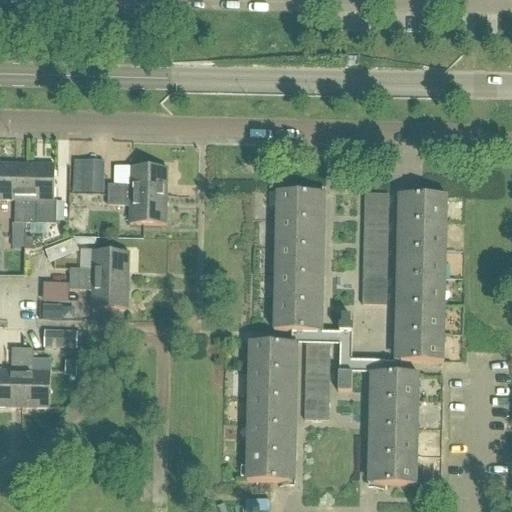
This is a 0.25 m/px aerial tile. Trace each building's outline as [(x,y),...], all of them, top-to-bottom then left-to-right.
[(108,195),(108,162),(78,162),(78,194),(108,195)] [(28,227),(29,168),(0,167),(0,204),(17,205),(16,227),(28,227)] [(29,168),(28,227),(59,228),(59,212),(55,212),(55,205),(57,205),(57,169),(29,168)] [(110,199),(168,200),(169,172),(133,171),(133,189),(110,189),(110,199)] [(326,196),(302,196),(278,195),(277,224),(325,224),(326,196)] [(378,198),(366,197),(366,208),(377,209),(378,198)] [(377,209),(389,209),(389,198),(378,198),(377,209)] [(400,198),(399,226),(447,227),(448,199),(423,198),(400,198)] [(168,229),(168,200),(110,199),(110,210),(132,210),(131,228),(168,229)] [(366,208),(365,219),(377,219),(377,209),(366,208)] [(389,220),(389,209),(377,209),(377,219),(389,220)] [(325,224),(277,224),(277,251),(325,252),(325,224)] [(377,236),(377,225),(365,225),(365,236),(377,236)] [(377,236),(389,236),(389,226),(377,225),(377,236)] [(447,255),(447,227),(399,226),(399,254),(447,255)] [(377,247),(377,236),(365,236),(365,247),(377,247)] [(389,247),(389,236),(377,236),(377,247),(389,247)] [(50,265),(78,254),(74,242),(45,254),(50,265)] [(277,251),(276,279),(324,280),(325,252),(277,251)] [(376,264),(376,253),(364,253),(364,264),(376,264)] [(376,264),(388,264),(388,253),(376,253),(376,264)] [(446,282),(447,255),(399,254),(398,281),(446,282)] [(72,272),(72,283),(131,285),(131,256),(95,255),(94,273),(72,272)] [(376,274),(376,264),(364,264),(364,274),(376,274)] [(388,275),(388,264),(376,264),(376,274),(388,275)] [(276,279),(276,307),(324,308),(324,280),(276,279)] [(446,282),(398,281),(397,309),(445,310),(446,282)] [(130,313),(131,285),(72,283),(71,294),(94,295),(94,313),(130,313)] [(375,309),(375,301),(363,301),(363,309),(375,309)] [(387,309),(387,302),(375,301),(375,309),(387,309)] [(324,308),(276,307),(275,335),(298,335),(323,336),(324,308)] [(44,308),(44,323),(61,324),(62,309),(44,308)] [(445,337),(445,310),(397,309),(396,336),(445,337)] [(339,336),(353,337),(354,337),(354,329),(351,329),(352,319),(343,319),(342,329),(340,329),(339,336)] [(76,352),(76,334),(43,334),(43,351),(76,352)] [(444,366),(445,337),(396,336),(396,365),(419,365),(444,366)] [(298,347),(250,346),(250,374),(298,376),(298,347)] [(319,359),(319,348),(307,348),(307,358),(319,359)] [(319,359),(331,359),(331,348),(319,348),(319,359)] [(0,411),(23,412),(25,353),(14,353),(14,376),(0,375),(0,411)] [(25,353),(23,412),(52,413),(53,377),(35,376),(36,354),(25,353)] [(319,370),(319,359),(307,358),(307,369),(319,370)] [(330,370),(331,359),(319,359),(319,370),(330,370)] [(68,365),(68,378),(77,379),(77,365),(68,365)] [(249,402),(297,403),(298,376),(250,374),(249,402)] [(318,386),(318,375),(306,375),(306,386),(318,386)] [(318,386),(330,386),(330,376),(318,375),(318,386)] [(352,395),(352,376),(338,376),(338,395),(352,395)] [(371,376),(370,405),(418,406),(419,378),(371,376)] [(306,396),(318,397),(318,386),(306,386),(306,396)] [(330,397),(330,386),(318,386),(318,397),(330,397)] [(249,402),(248,429),(296,430),(297,403),(249,402)] [(317,413),(317,402),(305,402),(305,413),(317,413)] [(317,413),(329,413),(329,402),(317,402),(317,413)] [(418,406),(370,405),(370,432),(418,433),(418,406)] [(317,424),(317,413),(305,413),(305,424),(317,424)] [(329,424),(329,413),(317,413),(317,424),(329,424)] [(248,457),(296,458),(296,430),(248,429),(248,457)] [(369,459),(417,461),(418,433),(370,432),(369,459)] [(248,457),(247,485),(270,485),(295,486),(296,458),(248,457)] [(417,489),(417,461),(369,459),(368,487),(392,488),(417,489)]
